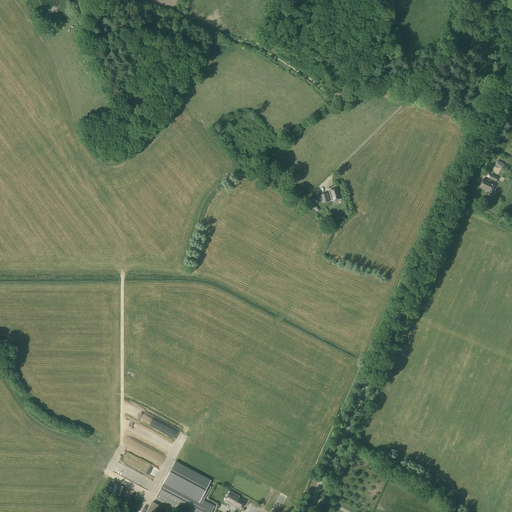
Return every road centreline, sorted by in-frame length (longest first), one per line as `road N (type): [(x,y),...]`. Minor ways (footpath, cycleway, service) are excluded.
road 1 (unclassified): [(307,511),(511,65)]
road 2 (track): [(409,97),(387,89),(329,93),(244,42),(117,0)]
road 3 (track): [(315,192),(409,97)]
